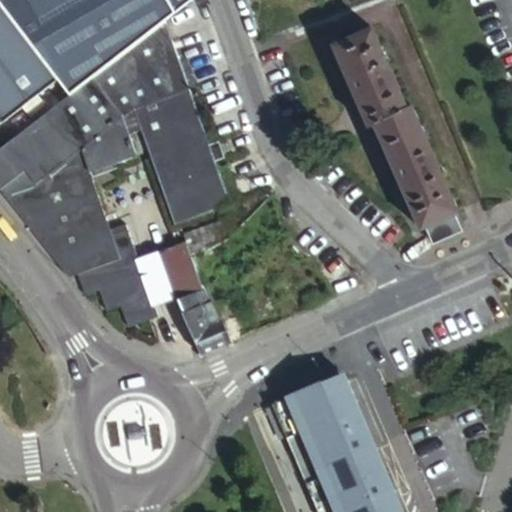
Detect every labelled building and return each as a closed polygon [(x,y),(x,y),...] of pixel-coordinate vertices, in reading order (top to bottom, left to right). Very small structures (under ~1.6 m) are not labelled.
[(0,0),(0,116),(6,125),(166,0),(0,0)] [(245,0),(260,42),(263,42),(301,28),(302,30),(385,0),(245,0)] [(168,23),(0,154),(0,187),(71,281),(80,278),(89,300),(102,296),(109,316),(122,311),(131,332),(158,322),(135,257),(138,254),(128,224),(111,230),(91,173),(139,156),(132,137),(144,132),(177,225),(230,207),(168,23)] [(425,226),(453,215),(460,212),(415,107),(410,109),(376,31),(338,46),(371,126),(377,125),(420,228),(425,226)] [(459,233),(453,215),(425,226),(432,244),(459,233)] [(233,237),(193,260),(204,283),(250,256),(241,239),(235,242),(233,237)] [(202,288),(185,243),(158,254),(174,304),(180,303),(202,292),(202,288)] [(303,315),(282,277),(278,271),(267,277),(270,282),(265,284),(288,322),(303,315)] [(303,315),(321,307),(291,272),(282,277),(303,315)] [(221,320),(233,347),(288,322),(265,284),(264,283),(247,291),(241,275),(221,285),(231,308),(223,313),(225,318),(221,320)] [(180,303),(204,360),(233,347),(221,320),(209,294),(204,296),(202,292),(180,303)] [(397,511),(390,495),(393,494),(363,425),(364,425),(344,377),(297,397),(296,394),(274,404),(320,511),(397,511)]
